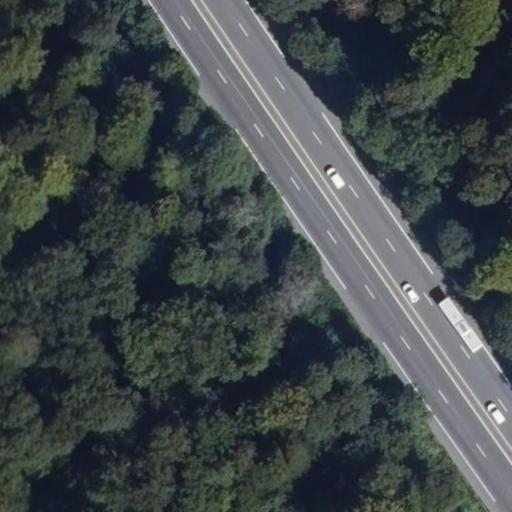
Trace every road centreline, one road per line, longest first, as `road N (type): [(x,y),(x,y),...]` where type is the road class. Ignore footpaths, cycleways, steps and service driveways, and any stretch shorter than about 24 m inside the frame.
road 1 (motorway): [(171,0),(511,491)]
road 2 (motorway): [(511,417),(224,0)]
